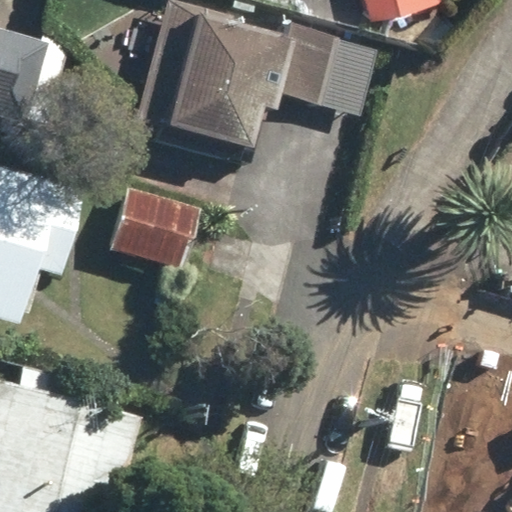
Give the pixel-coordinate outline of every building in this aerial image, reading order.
[(0,0),(0,89),(25,0),(0,0)] [(156,0),(154,0),(145,38),(95,26),(86,64),(136,77),(122,130),(229,157),(238,119),(250,122),(256,98),(349,121),(366,51),(156,0)] [(354,0),(359,19),(430,3),(429,0),(354,0)] [(0,331),(2,332),(16,277),(40,283),(64,191),(0,173),(0,331)] [(192,209),(112,192),(96,264),(177,281),(192,209)] [(511,299),(464,291),(454,350),(511,360),(511,299)] [(32,403),(40,373),(10,365),(4,390),(0,389),(0,511),(119,511),(131,469),(117,466),(127,429),(32,403)]
